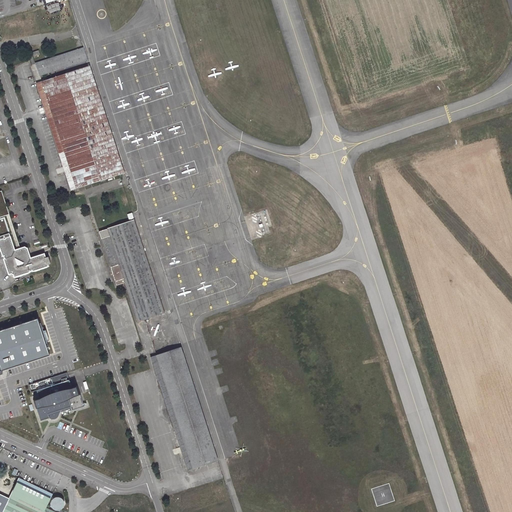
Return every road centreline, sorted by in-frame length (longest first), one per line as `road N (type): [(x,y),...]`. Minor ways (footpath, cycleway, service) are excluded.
road 1 (unclassified): [(61,286),(66,264),(0,63)]
road 2 (unclassified): [(61,286),(95,313),(104,332),(150,482)]
road 3 (unclassified): [(0,434),(121,488),(150,482)]
